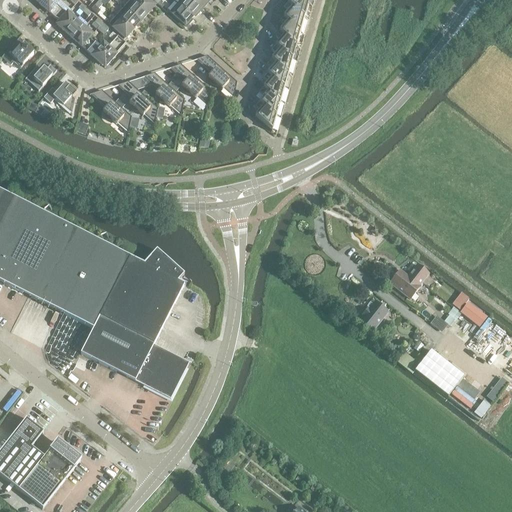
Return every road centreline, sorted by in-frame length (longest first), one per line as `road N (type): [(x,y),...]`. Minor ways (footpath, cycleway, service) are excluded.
road 1 (unclassified): [(159,476),(208,405),(226,354),(238,269),(230,199)]
road 2 (secondary): [(230,199),(124,194),(0,143)]
road 3 (secondary): [(424,71),(352,144),(230,199)]
road 4 (residential): [(9,8),(92,84),(201,45)]
road 5 (unclassified): [(159,476),(0,350)]
